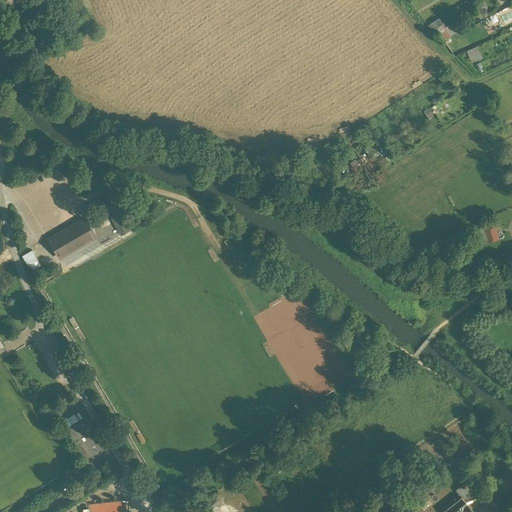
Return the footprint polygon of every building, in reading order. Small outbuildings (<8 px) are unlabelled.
[(453,22),(446,26),(439,17),(430,23),(442,41),(458,30),(453,22)] [(477,45),(467,50),(472,61),(482,56),(477,45)] [(119,211),(111,216),(117,227),(125,223),(119,211)] [(84,218),(48,239),(58,255),(89,237),(85,231),(90,228),(84,218)] [(494,224),(484,227),(488,241),(498,239),(494,224)] [(32,249),(22,255),(28,266),(30,265),(38,260),(32,249)] [(38,260),(30,265),(33,270),(41,265),(38,260)] [(463,484),(451,494),(455,500),(442,511),(469,511),(472,509),(472,508),(478,504),(463,484)]
